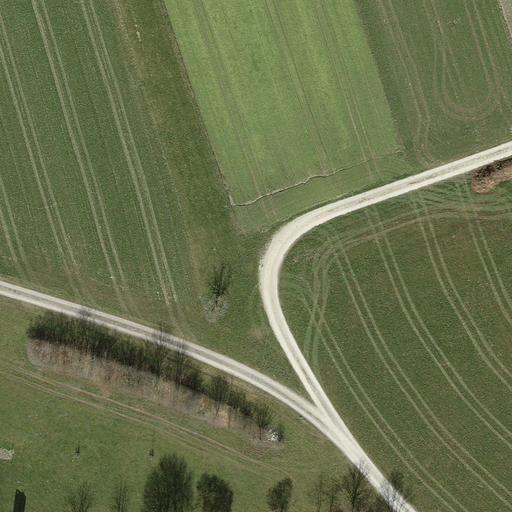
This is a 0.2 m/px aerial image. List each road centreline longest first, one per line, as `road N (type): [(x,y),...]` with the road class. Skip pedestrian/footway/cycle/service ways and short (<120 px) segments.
road 1 (track): [(349,445),(267,298),(272,258),(294,231),(511,151)]
road 2 (track): [(0,291),(221,360),(349,445),(403,511)]
